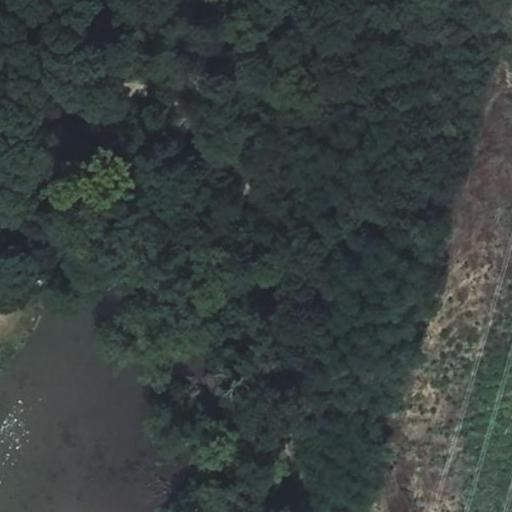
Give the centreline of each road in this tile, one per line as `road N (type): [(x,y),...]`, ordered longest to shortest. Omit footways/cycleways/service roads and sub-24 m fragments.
road 1 (track): [(315,511),(273,225),(183,107)]
road 2 (track): [(64,0),(77,51),(125,88),(183,107)]
